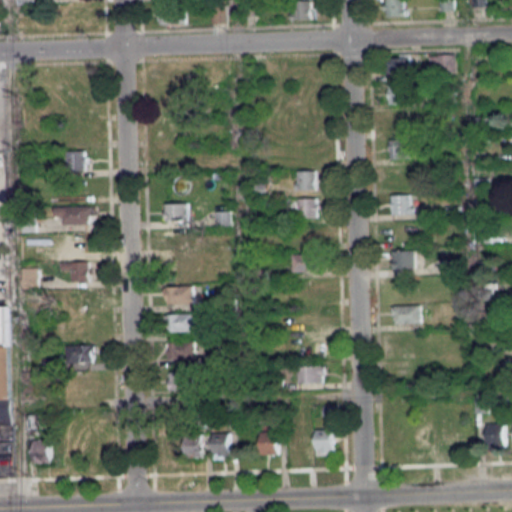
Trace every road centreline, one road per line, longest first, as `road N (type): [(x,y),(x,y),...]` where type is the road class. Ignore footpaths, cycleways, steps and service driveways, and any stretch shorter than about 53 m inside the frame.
road 1 (residential): [(0,52),(511,33)]
road 2 (tertiary): [(0,508),(511,491)]
road 3 (residential): [(362,511),(347,0)]
road 4 (residential): [(134,511),(120,0)]
